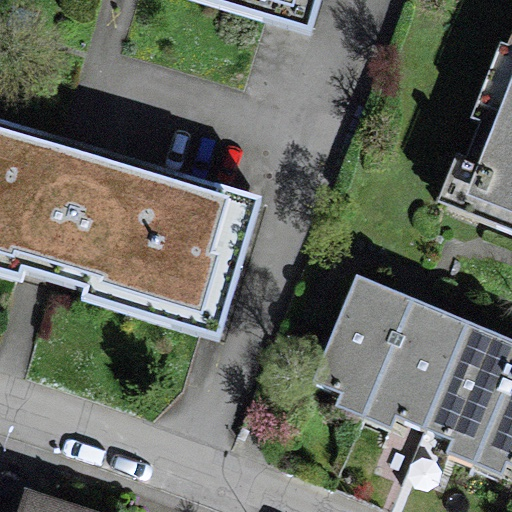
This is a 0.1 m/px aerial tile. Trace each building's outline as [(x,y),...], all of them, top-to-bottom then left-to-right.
[(352,0),(208,0),(202,20),(334,61),(352,0)] [(511,60),(449,225),(511,248),(511,60)] [(280,223),(0,131),(0,290),(36,302),(45,274),(121,299),(113,321),(235,361),(280,223)] [(423,319),(375,299),(332,402),(359,413),(354,425),(375,435),(423,319)] [(476,340),(423,319),(375,435),(413,450),(419,436),(433,443),(476,340)] [(511,413),(511,354),(476,340),(433,443),(470,458),(465,470),(485,478),(511,413)] [(511,413),(485,478),(511,490),(511,413)] [(65,511),(24,498),(19,511),(65,511)]
